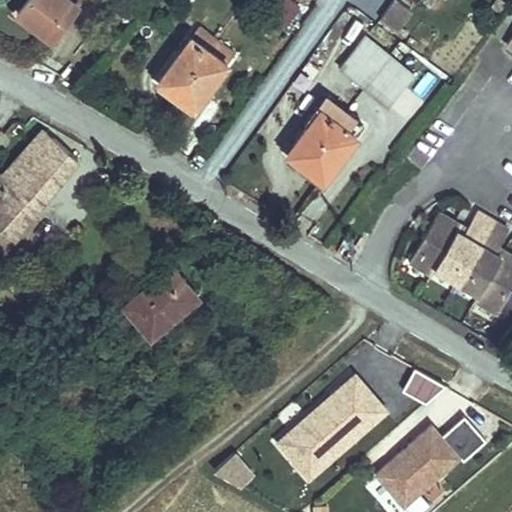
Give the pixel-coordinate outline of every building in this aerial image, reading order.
[(50,41),(80,0),(26,0),(16,15),(50,41)] [(284,25),(298,4),(291,0),(280,0),(270,17),(284,25)] [(397,30),(411,9),(398,0),(392,0),(380,19),(397,30)] [(194,106),(235,53),(198,26),(158,80),(194,106)] [(413,75),(365,35),(339,66),(388,106),(413,75)] [(323,179),(355,137),(330,118),(339,107),(324,95),(304,121),(308,124),(288,151),(323,179)] [(0,226),(13,238),(77,158),(43,128),(0,175),(0,226)] [(511,286),(511,254),(503,249),(500,255),(494,251),(508,228),(477,210),(463,233),(457,229),(461,224),(438,211),(410,260),(432,273),(436,267),(479,292),(475,298),(497,312),(511,286)] [(182,310),(198,297),(171,265),(124,305),(150,337),(182,310)] [(206,306),(198,297),(182,310),(190,319),(206,306)] [(413,369),(401,392),(428,406),(440,383),(413,369)] [(319,467),(386,409),(355,373),(331,394),(335,399),(294,435),(290,430),(277,441),(299,465),(310,456),(319,467)] [(29,418),(49,403),(38,388),(34,386),(18,398),(16,400),(29,418)] [(460,455),(432,422),(374,472),(403,505),(460,455)] [(253,474),(235,452),(213,470),(240,485),(253,474)] [(319,467),(310,456),(299,465),(308,476),(319,467)]
